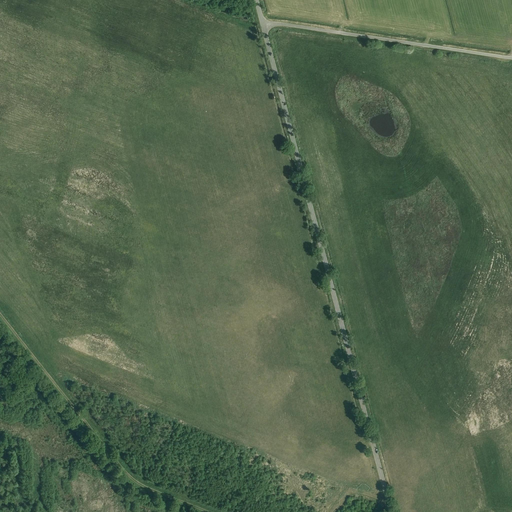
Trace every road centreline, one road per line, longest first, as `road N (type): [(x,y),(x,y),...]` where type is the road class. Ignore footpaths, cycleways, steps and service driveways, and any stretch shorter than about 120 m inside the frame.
road 1 (tertiary): [(391,511),(256,0)]
road 2 (track): [(0,315),(127,474),(205,511)]
